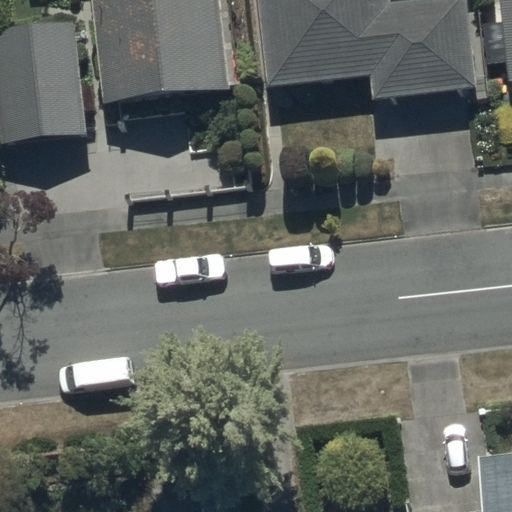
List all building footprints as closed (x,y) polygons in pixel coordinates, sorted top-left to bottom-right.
[(220,0),(93,0),(106,104),(231,89),(220,0)] [(393,0),(260,0),(271,87),(372,75),(374,100),(481,88),(470,0),(403,0),(394,1),(393,0)] [(511,0),(500,0),(502,18),(483,20),(487,60),(509,58),(511,80),(511,0)] [(76,19),(0,28),(0,141),(0,144),(89,134),(76,19)] [(487,511),(511,511),(511,471),(484,474),(487,511)]
